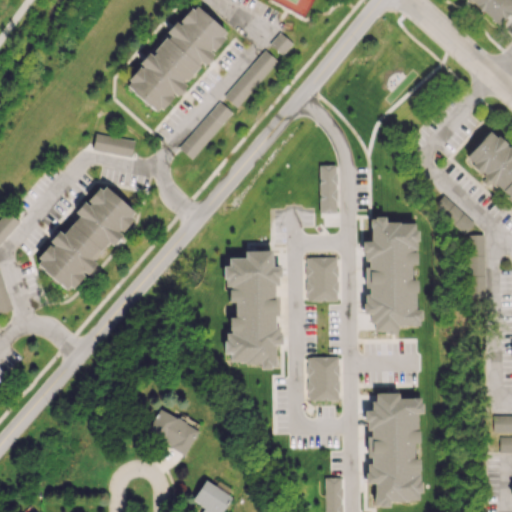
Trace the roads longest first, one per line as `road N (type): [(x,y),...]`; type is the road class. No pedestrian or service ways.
road 1 (residential): [(0,452),(375,0)]
road 2 (residential): [(413,0),(511,89)]
